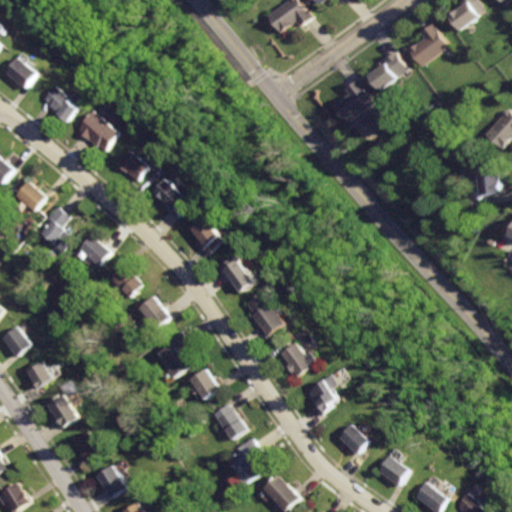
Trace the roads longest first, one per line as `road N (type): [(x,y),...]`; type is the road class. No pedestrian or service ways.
road 1 (residential): [(380,511),(315,460),(185,272),(0,107)]
road 2 (residential): [(193,0),(511,372)]
road 3 (residential): [(273,96),(400,0)]
road 4 (residential): [(83,511),(0,385)]
